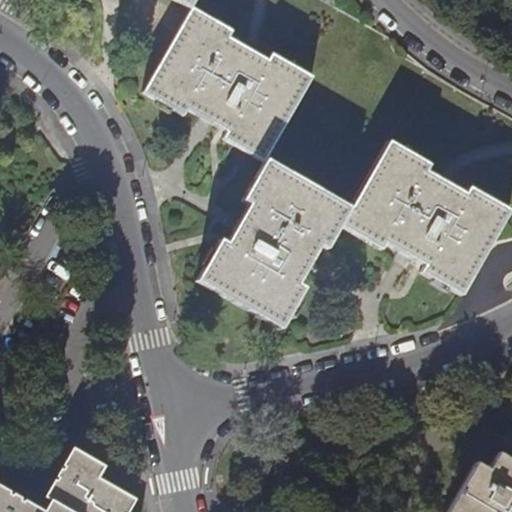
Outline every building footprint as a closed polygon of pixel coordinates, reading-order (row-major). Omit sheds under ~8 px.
[(268,62),(251,52),(229,39),(233,32),(191,7),(193,4),(195,0),(168,0),(189,12),(142,93),(183,117),(186,111),(226,134),(222,140),(246,154),(262,164),(243,195),(243,203),(249,206),(242,218),(225,246),(217,242),(193,282),(237,308),(277,332),(301,291),(295,287),(307,266),(318,247),(324,251),(338,228),(378,251),(383,244),(410,260),(422,267),(418,274),(458,297),(508,212),(467,188),(463,196),(424,173),(428,166),(387,142),(348,211),(263,162),(312,79),(272,55),(268,62)] [(229,39),(251,52),(252,43),(233,32),(229,39)] [(252,43),(251,52),(268,62),(272,55),(252,43)] [(424,173),(463,196),(467,188),(428,166),(424,173)] [(69,471),(78,455),(70,450),(62,466),(65,468),(69,471)] [(4,501),(0,498),(0,511),(116,511),(125,496),(94,479),(101,467),(78,455),(69,471),(65,468),(62,473),(60,471),(56,478),(57,479),(55,482),(61,486),(50,503),(44,511),(21,511),(18,510),(20,506),(17,504),(19,501),(12,497),(10,500),(6,498),(4,501)] [(475,465),(445,511),(511,511),(511,466),(496,457),(487,472),(475,465)] [(43,498),(50,503),(61,486),(55,482),(53,481),(43,498)] [(8,495),(0,489),(0,498),(4,501),(6,498),(8,495)] [(116,511),(126,511),(133,501),(125,496),(116,511)] [(18,510),(21,511),(36,511),(22,503),(20,506),(18,510)]
